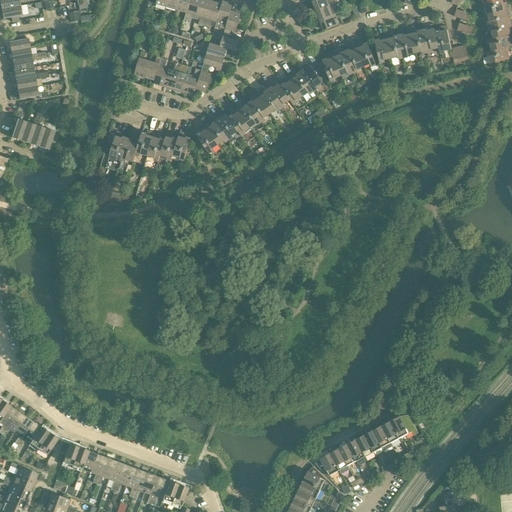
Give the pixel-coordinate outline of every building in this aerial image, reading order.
[(18,0),(0,0),(0,5),(1,10),(20,7),(18,0)] [(176,10),(179,0),(168,0),(166,7),(176,10)] [(186,13),(190,0),(179,0),(176,10),(186,13)] [(197,16),(201,0),(190,0),(186,13),(184,20),(190,22),(192,15),(197,16)] [(204,27),(212,1),(207,0),(201,0),(197,16),(201,17),(198,25),(204,27)] [(318,10),(336,4),(334,0),(315,0),(308,3),(307,3),(309,8),(316,5),(318,10)] [(481,4),(480,4),(483,16),(487,15),(506,11),(511,10),(509,2),(506,3),(505,0),(498,0),(485,3),(481,4)] [(217,19),(222,4),(212,1),(204,27),(210,28),(213,21),(217,22),(217,19)] [(225,30),(231,11),(233,4),(223,1),(222,4),(217,19),(222,21),(220,28),(225,30)] [(339,14),(336,4),(318,10),(320,15),(313,18),(314,23),(339,14)] [(22,16),(20,7),(1,10),(2,20),(11,18),(12,23),(19,22),(18,17),(22,16)] [(454,16),(460,19),(468,21),(470,14),(456,10),(454,16)] [(506,11),(487,15),(489,22),(486,23),(487,28),(490,27),(509,23),(511,22),(510,18),(511,17),(511,13),(511,10),(506,11)] [(80,11),(69,12),(70,21),(80,20),(80,11)] [(241,14),(231,11),(225,30),(223,36),(229,38),(231,31),(235,32),(241,14)] [(343,23),(339,14),(314,23),(316,28),(324,25),(326,30),(343,23)] [(490,27),(487,28),(488,33),(491,32),(492,38),(508,35),(509,35),(511,33),(511,26),(511,27),(511,22),(509,23),(490,27)] [(457,30),(462,32),(471,34),(473,27),(459,23),(457,30)] [(426,29),(422,30),(426,51),(427,54),(432,53),(431,50),(438,48),(435,34),(435,32),(433,24),(425,26),(426,29)] [(439,31),(435,32),(435,34),(438,48),(439,55),(444,54),(444,51),(451,50),(451,49),(446,26),(438,27),(439,31)] [(417,28),(409,29),(414,53),(421,52),(422,55),(427,54),(426,51),(422,30),(417,31),(417,28)] [(402,34),(398,35),(398,37),(402,56),(403,59),(408,58),(407,55),(414,53),(409,29),(402,31),(402,34)] [(393,33),(386,35),(391,59),(398,57),(398,60),(403,59),(402,56),(398,37),(398,35),(394,36),(393,33)] [(9,42),(10,52),(30,49),(28,39),(24,39),(23,35),(16,36),(17,41),(9,42)] [(223,36),(219,35),(218,39),(222,40),(220,46),(220,47),(227,49),(238,52),(241,42),(236,41),(229,38),(223,36)] [(379,39),(374,40),(380,65),(384,63),(384,60),(391,59),(386,35),(378,36),(379,39)] [(492,38),(485,40),(486,44),(490,44),(491,51),(506,48),(508,47),(511,46),(511,38),(510,39),(509,35),(508,35),(492,38)] [(362,42),(355,45),(356,49),(363,67),(370,64),(372,68),(376,66),(368,43),(363,45),(362,42)] [(224,59),(227,49),(220,47),(220,46),(210,43),(208,50),(203,48),(202,52),(224,59)] [(349,50),(345,52),(345,53),(352,71),(353,74),(358,73),(357,69),(363,67),(356,49),(355,45),(348,47),(349,50)] [(465,46),(458,47),(461,61),(468,60),(465,46)] [(177,57),(184,59),(186,49),(180,47),(177,57)] [(461,61),(458,47),(451,49),(451,50),(454,63),(461,61)] [(491,51),(484,52),(485,57),(488,56),(490,64),(511,58),(511,51),(509,52),(508,47),(506,48),(491,51)] [(31,55),(30,49),(10,52),(12,62),(34,58),(35,61),(40,60),(39,54),(31,55)] [(339,50),(332,53),(334,57),(341,76),(348,73),(349,76),(353,74),(352,71),(345,53),(345,52),(340,53),(339,50)] [(145,77),(149,63),(144,61),(146,52),(142,51),(135,74),(145,77)] [(224,59),(202,52),(201,56),(206,57),(204,64),(209,66),(217,68),(221,69),(224,59)] [(326,59),(322,60),(323,63),(327,74),(331,83),(335,81),(334,78),(341,76),(334,57),(332,53),(325,56),(326,59)] [(155,81),(162,58),(162,57),(157,56),(154,64),(149,63),(145,77),(155,81)] [(32,61),(35,61),(34,58),(12,62),(14,71),(33,68),(32,61)] [(164,86),(170,69),(165,67),(168,60),(162,58),(155,81),(154,83),(164,86)] [(174,90),(182,64),(176,63),(174,70),(170,69),(164,86),(174,90)] [(304,70),(300,73),(312,90),(314,93),(318,90),(316,87),(322,83),(319,78),(313,69),(309,63),(302,67),(304,70)] [(323,63),(318,65),(324,76),(327,74),(323,63)] [(184,93),(190,75),(186,74),(188,66),(182,64),(174,90),(184,93)] [(207,73),(209,66),(204,64),(202,70),(196,89),(206,92),(212,74),(207,73)] [(318,65),(313,69),(319,78),(324,76),(318,65)] [(34,74),(33,68),(14,71),(15,81),(38,77),(38,80),(43,79),(42,73),(34,74)] [(196,89),(202,70),(196,69),(194,76),(190,75),(184,93),(194,96),(196,89)] [(295,73),(289,77),(302,97),(308,93),(310,96),(314,93),(312,90),(300,73),(297,75),(295,73)] [(35,80),(38,80),(38,77),(15,81),(17,91),(37,87),(35,80)] [(284,84),(281,86),(281,88),(290,100),(290,101),(294,107),(298,104),(296,101),(302,97),(289,77),(282,81),(284,84)] [(272,87),(268,90),(280,107),(282,110),(286,107),(284,104),(290,101),(290,100),(281,88),(281,86),(277,80),(270,85),(272,87)] [(38,93),(37,87),(17,91),(19,100),(38,97),(38,99),(47,98),(46,92),(38,93)] [(263,90),(256,94),(270,114),(276,110),(278,113),(282,110),(280,107),(268,90),(265,92),(263,90)] [(252,101),(248,104),(260,121),(262,124),(266,121),(264,118),(270,114),(256,94),(250,99),(252,101)] [(243,103),(236,108),(250,128),(256,124),(258,127),(262,124),(260,121),(248,104),(245,106),(243,103)] [(232,115),(228,117),(229,119),(240,135),(241,136),(242,137),(251,130),(250,128),(236,108),(230,112),(232,115)] [(20,141),(26,123),(20,120),(22,113),(17,111),(14,119),(17,120),(10,138),(20,141)] [(219,119),(216,121),(227,139),(229,141),(229,142),(231,143),(241,136),(240,135),(229,119),(228,117),(224,111),(217,116),(219,119)] [(36,123),(39,124),(41,119),(35,117),(33,125),(26,123),(20,141),(29,144),(36,123)] [(210,121),(204,125),(218,145),(223,141),(225,144),(229,142),(229,141),(227,139),(216,121),(212,124),(210,121)] [(38,147),(44,129),(38,127),(39,124),(36,123),(29,144),(38,147)] [(200,132),(196,135),(210,155),(214,152),(212,149),(218,145),(204,125),(198,130),(200,132)] [(54,132),(44,129),(38,147),(48,151),(50,143),(55,144),(57,137),(53,135),(54,132)] [(136,152),(135,155),(140,157),(141,154),(147,156),(154,132),(147,130),(146,134),(141,132),(140,138),(136,152)] [(124,133),(117,131),(110,154),(117,157),(116,160),(121,161),(127,140),(128,138),(123,137),(124,133)] [(162,135),(154,132),(147,156),(154,158),(153,161),(158,163),(160,155),(165,140),(165,139),(161,138),(162,135)] [(165,140),(160,155),(167,157),(167,160),(171,161),(173,155),(177,140),(178,139),(174,137),(175,134),(167,132),(165,139),(165,140)] [(177,140),(173,155),(180,157),(180,159),(184,161),(191,139),(187,137),(188,134),(180,132),(178,139),(177,140)] [(132,139),(128,138),(127,140),(121,161),(126,163),(127,160),(133,162),(135,155),(136,152),(140,138),(133,136),(132,139)] [(122,195),(112,192),(109,202),(119,205),(122,195)] [(0,420),(10,406),(0,399),(0,420)] [(0,433),(1,435),(17,411),(10,406),(0,420),(0,423),(3,425),(0,430),(0,433)] [(14,433),(25,417),(17,411),(1,435),(4,437),(9,429),(14,433)] [(400,416),(389,422),(398,439),(413,431),(415,435),(419,433),(410,415),(400,416)] [(17,446),(33,422),(25,417),(14,433),(19,436),(14,443),(17,446)] [(30,444),(41,427),(33,422),(17,446),(20,448),(25,440),(30,444)] [(398,439),(389,422),(380,427),(389,444),(398,439)] [(57,439),(41,427),(30,444),(46,455),(57,439)] [(389,444),(380,427),(372,431),(381,448),(383,452),(391,447),(389,444)] [(381,448),(372,431),(364,436),(373,453),(381,448)] [(373,453),(364,436),(355,440),(364,457),(373,453)] [(364,457),(355,440),(347,445),(356,462),(364,457)] [(81,469),(88,451),(70,444),(71,442),(70,441),(69,446),(63,462),(81,469)] [(356,462),(347,445),(338,449),(347,466),(356,462)] [(347,466),(338,449),(330,454),(339,471),(347,466)] [(90,473),(97,454),(88,451),(81,469),(78,477),(81,479),(84,471),(90,473)] [(96,484),(106,458),(97,454),(90,473),(96,475),(92,483),(96,484)] [(339,471),(330,454),(320,459),(315,464),(328,477),(339,471)] [(108,479),(115,461),(106,458),(96,484),(100,486),(103,477),(108,479)] [(114,491),(124,464),(115,461),(108,479),(114,481),(110,490),(114,491)] [(18,470),(16,476),(33,483),(37,474),(12,463),(10,467),(18,470)] [(126,486),(133,468),(124,464),(114,491),(117,492),(121,484),(126,486)] [(307,472),(302,482),(320,491),(326,479),(313,467),(307,472)] [(132,498),(142,471),(133,468),(126,486),(132,488),(129,496),(132,498)] [(144,493),(151,475),(142,471),(132,498),(136,499),(139,491),(144,493)] [(150,504),(160,478),(151,475),(144,493),(150,495),(147,503),(150,504)] [(30,492),(33,483),(16,476),(13,481),(5,477),(4,480),(30,492)] [(162,499),(169,481),(160,478),(150,504),(154,506),(157,497),(162,499)] [(26,501),(30,492),(4,480),(2,484),(10,488),(8,493),(26,501)] [(188,488),(169,481),(162,499),(181,506),(188,488)] [(53,489),(64,493),(67,487),(55,482),(53,489)] [(316,499),(320,491),(302,482),(298,491),(316,499)] [(65,493),(72,496),(75,489),(67,486),(65,493)] [(314,502),(316,499),(298,491),(294,499),(312,508),(316,510),(318,506),(317,503),(314,502)] [(0,499),(22,510),(26,501),(8,493),(6,499),(0,496),(0,499)] [(52,493),(48,503),(72,511),(75,511),(76,509),(68,506),(70,500),(52,493)] [(3,511),(20,511),(22,510),(0,499),(0,503),(3,505),(0,511),(3,511)] [(298,511),(309,511),(312,508),(294,499),(290,508),(298,511)] [(121,501),(116,511),(124,511),(127,504),(121,501)] [(72,511),(48,503),(45,511),(46,511),(72,511)]
